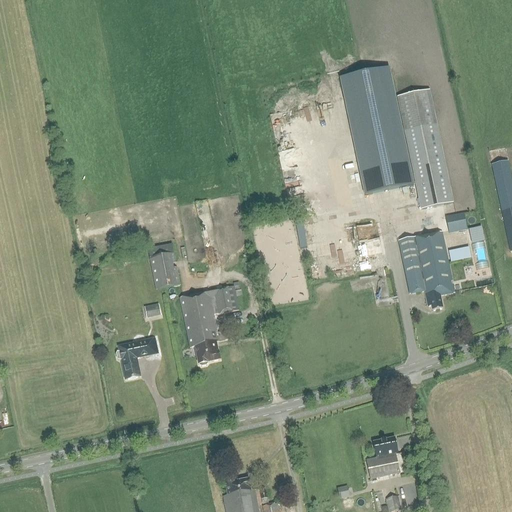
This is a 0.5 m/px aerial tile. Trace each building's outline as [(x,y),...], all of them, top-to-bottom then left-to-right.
[(414,186),(389,68),(340,79),(364,196),(414,186)] [(453,204),(429,91),(397,98),(421,210),(453,204)] [(492,166),(510,253),(511,252),(511,180),(508,162),(492,166)] [(466,231),(463,214),(446,217),(449,234),(466,231)] [(472,230),(475,245),(483,243),(481,234),(479,235),(478,229),(472,230)] [(440,297),(455,293),(443,233),(399,242),(410,295),(425,292),(429,308),(431,307),(432,312),(443,309),(440,297)] [(156,290),(180,285),(176,268),(173,268),(171,263),(175,262),(173,254),(149,259),(156,290)] [(233,284),(234,287),(179,299),(190,349),(195,348),(198,365),(202,367),(208,366),(209,363),(220,361),(216,343),(229,341),(227,331),(222,332),(217,333),(214,316),(239,310),(236,297),(241,296),(239,283),(233,284)] [(158,305),(144,308),(147,319),(161,316),(158,305)] [(126,381),(140,378),(136,359),(158,355),(155,340),(118,348),(119,353),(117,353),(116,355),(118,360),(120,361),(122,361),(126,381)] [(370,480),(400,473),(396,456),(398,455),(395,438),(373,443),(376,459),(366,461),(370,480)] [(226,511),(259,511),(255,491),(251,491),(249,479),(235,482),(234,478),(224,480),(228,496),(223,497),(226,511)] [(347,487),(337,489),(339,500),(349,497),(347,487)] [(261,500),(267,499),(266,489),(259,490),(261,500)] [(386,500),(388,511),(399,511),(401,511),(398,497),(386,500)]
